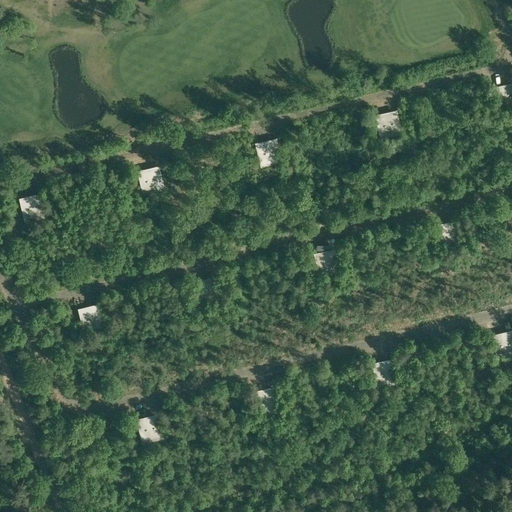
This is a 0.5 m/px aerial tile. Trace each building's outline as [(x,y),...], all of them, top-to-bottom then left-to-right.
[(70,0),(54,0),(60,20),(75,16),(70,0)] [(511,82),(492,87),(498,112),(511,108),(511,82)] [(397,109),(374,114),(380,140),(403,135),(397,109)] [(277,137),(254,143),(260,168),(283,162),(277,137)] [(159,165),(136,170),(143,195),(165,190),(159,165)] [(41,192),(19,198),(25,223),(47,217),(41,192)] [(462,245),(456,220),(433,225),(439,250),(462,245)] [(342,273),(336,248),(313,253),(319,278),(342,273)] [(224,301),(218,275),(195,280),(201,306),(224,301)] [(106,328),(100,303),(78,308),(84,333),(106,328)] [(511,329),(491,334),(497,360),(511,356),(511,329)] [(371,363),(377,388),(400,383),(394,357),(371,363)] [(253,391),(260,416),(283,410),(276,385),(253,391)] [(142,444),(164,438),(159,413),(136,418),(142,444)]
